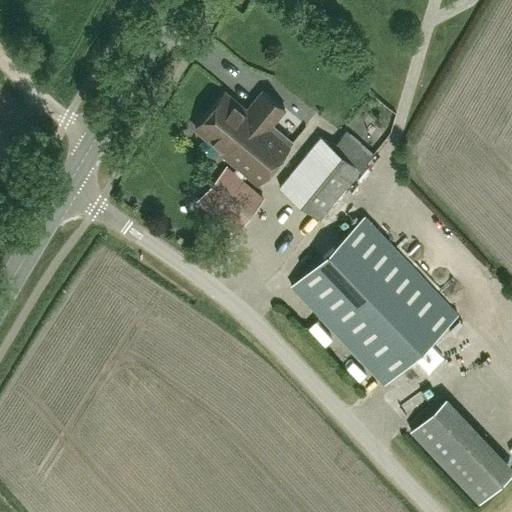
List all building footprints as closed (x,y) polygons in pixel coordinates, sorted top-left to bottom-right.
[(267,129),(271,124),(284,109),(262,90),(245,111),(267,129)] [(267,129),(245,111),(223,92),(195,126),(225,151),(222,155),(257,184),(292,142),(271,124),(267,129)] [(361,169),(375,153),(347,131),(333,146),(320,136),(279,186),(320,221),(362,170),(361,169)] [(234,235),(266,197),(228,165),(196,202),(234,235)] [(360,197),(371,210),(389,195),(378,182),(360,197)] [(384,384),(458,314),(365,216),(292,286),(384,384)] [(474,269),(467,275),(480,290),(487,283),(474,269)] [(508,474),(439,401),(410,429),(479,502),(508,474)]
